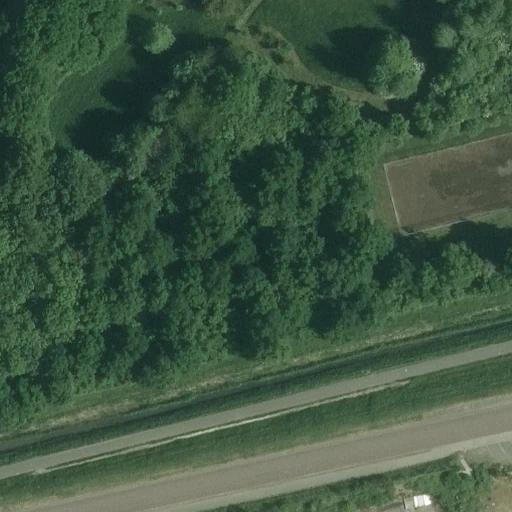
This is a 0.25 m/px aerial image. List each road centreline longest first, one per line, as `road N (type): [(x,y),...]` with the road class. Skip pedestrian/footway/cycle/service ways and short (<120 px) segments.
road 1 (unclassified): [(0,466),(511,333)]
road 2 (unclassified): [(79,511),(511,417)]
